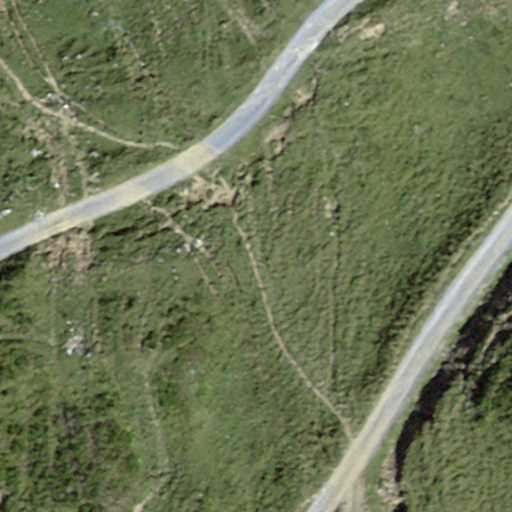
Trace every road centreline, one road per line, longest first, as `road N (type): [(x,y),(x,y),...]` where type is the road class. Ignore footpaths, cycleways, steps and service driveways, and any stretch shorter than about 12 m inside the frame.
road 1 (track): [(347,0),(319,23),(247,119),(171,175),(0,250)]
road 2 (track): [(317,511),(430,333),(511,230)]
